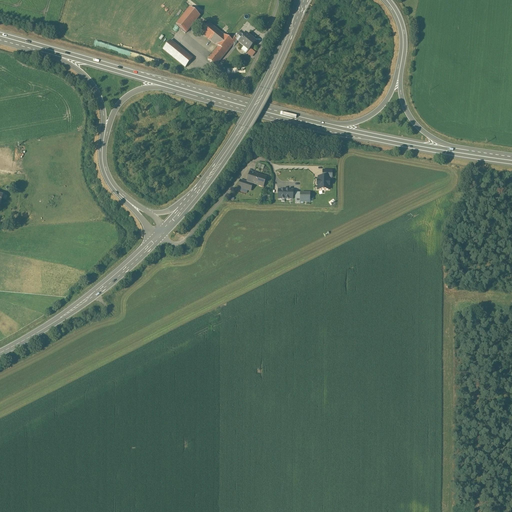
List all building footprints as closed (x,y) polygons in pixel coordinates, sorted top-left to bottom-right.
[(190,8),(176,24),(186,32),(200,15),(190,8)] [(209,23),(201,33),(218,47),(208,59),(216,66),(234,43),(230,40),(209,23)] [(237,32),(230,40),(234,43),(236,41),(241,35),(237,32)] [(241,35),(236,41),(249,51),(256,41),(246,34),(244,37),(241,35)] [(193,58),(170,40),(162,49),(185,68),(193,58)] [(205,63),(197,57),(193,61),(201,68),(205,63)] [(297,170),(287,169),(287,168),(280,168),(280,177),(281,177),(281,176),(286,176),(286,178),(297,178),(297,170)] [(266,177),(250,172),(247,182),(250,183),(252,184),(263,187),(266,177)] [(329,177),(319,177),(318,177),(318,178),(318,181),(317,181),(317,185),(318,185),(318,189),(318,190),(319,190),(319,189),(328,190),(329,190),(329,189),(329,177)] [(247,182),(240,180),(238,187),(245,189),(248,190),(250,183),(247,182)] [(292,190),(278,190),(278,199),(292,199),(292,190)] [(310,193),(300,193),(300,201),(310,202),(310,193)]
